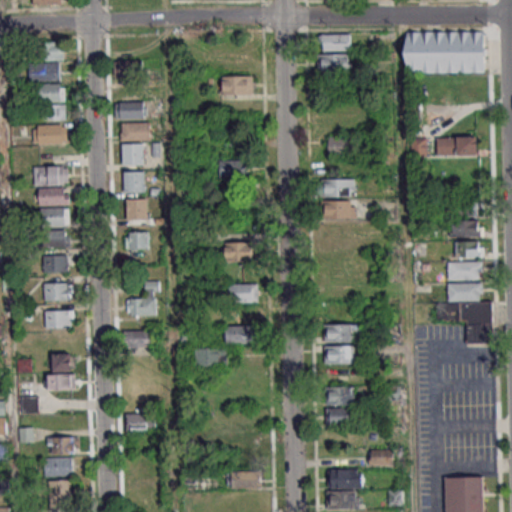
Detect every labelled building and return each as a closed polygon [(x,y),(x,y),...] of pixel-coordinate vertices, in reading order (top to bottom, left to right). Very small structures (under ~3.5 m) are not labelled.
[(406,32),(483,32),(483,73),(406,73),(406,32)] [(320,35),(349,34),(349,51),(321,51),(320,35)] [(64,59),(64,42),(41,42),(41,59),(64,59)] [(316,55),(347,54),(347,73),(317,73),(316,55)] [(113,62),(141,61),(142,78),(113,78),(113,62)] [(28,64),(58,63),(59,81),(29,82),(28,64)] [(221,77),(251,77),(252,94),(221,95),(221,77)] [(38,85),(59,84),(60,88),(64,88),(64,102),(39,103),(38,85)] [(114,103),(143,102),(143,119),(115,120),(114,103)] [(46,105),(64,105),(65,120),(43,121),(43,113),(46,113),(46,105)] [(121,123),(149,123),(150,141),(121,142),(121,123)] [(37,126),(61,125),(61,127),(66,127),(66,142),(62,142),(62,144),(37,145),(37,143),(33,143),(32,130),(37,130),(37,126)] [(437,155),(477,155),(477,136),(437,136),(437,155)] [(327,138),(356,138),(356,155),(327,155),(327,138)] [(428,138),(410,138),(410,154),(428,154),(428,138)] [(121,145),(142,144),(143,165),(122,166),(121,145)] [(218,161),(247,160),(247,177),(218,178),(218,161)] [(33,167),(63,166),(63,185),(34,186),(33,167)] [(122,173),(144,172),(145,193),(123,193),(122,173)] [(325,180),(353,180),(354,197),(325,197),(325,180)] [(38,188),(63,188),(64,195),(69,195),(69,205),(39,206),(38,188)] [(452,217),(478,217),(478,199),(452,199),(452,217)] [(125,200),(146,200),(147,220),(126,221),(125,200)] [(322,217),(356,217),(356,200),(322,200),(322,217)] [(36,209),(63,208),(63,209),(68,209),(68,225),(64,225),(64,227),(36,227),(36,209)] [(322,238),(348,238),(348,220),(322,220),(322,238)] [(451,236),(481,236),(481,220),(451,220),(451,236)] [(40,231),(64,230),(65,248),(41,249),(40,231)] [(149,231),(129,231),(129,249),(149,249),(149,231)] [(453,241),(453,257),(483,257),(483,241),(453,241)] [(226,243),(255,243),(255,262),(226,262),(226,243)] [(43,256),(67,255),(68,273),(43,274),(43,256)] [(447,262),(481,261),(482,272),(478,272),(479,280),(447,281),(447,262)] [(43,284),(68,283),(69,301),(44,301),(43,284)] [(447,284),(481,283),(482,294),(478,294),(479,301),(447,302),(447,284)] [(228,286),(257,285),(257,302),(228,303),(228,286)] [(130,299),(155,298),(155,316),(130,317),(130,299)] [(44,312),(69,311),(69,329),(44,329),(44,312)] [(323,326),(359,325),(359,337),(350,337),(350,343),(323,343),(323,326)] [(224,327),(256,326),(256,344),(225,345),(224,327)] [(154,346),(154,329),(124,329),(124,346),(154,346)] [(324,348),(352,347),(353,364),(324,365),(324,348)] [(194,349),(226,348),(226,366),(195,367),(194,349)] [(53,353),(53,371),(73,371),(73,353),(53,353)] [(325,382),(355,382),(355,366),(325,366),(325,382)] [(75,388),(75,374),(48,374),(48,388),(75,388)] [(325,388),(353,387),(353,406),(325,406),(325,388)] [(39,413),(39,396),(22,396),(22,413),(39,413)] [(325,409),(355,408),(356,427),(326,427),(325,409)] [(125,414),(155,413),(156,432),(125,432),(125,414)] [(20,442),(34,442),(34,426),(20,426),(20,442)] [(227,431),(258,430),(259,448),(227,449),(227,431)] [(48,452),(80,452),(80,436),(48,436),(48,452)] [(0,443),(0,458),(8,458),(8,443),(0,443)] [(396,449),(370,449),(370,465),(396,465),(396,449)] [(42,459),(71,458),(72,476),(43,477),(42,459)] [(363,469),(329,469),(329,488),(363,488),(363,469)] [(231,472),(260,472),(260,489),(231,489),(231,472)] [(72,480),(48,480),(48,510),(72,510),(72,480)] [(445,511),(444,481),(481,480),(481,511),(445,511)] [(327,511),(359,511),(359,510),(360,510),(360,490),(327,490),(327,511)] [(402,504),(402,491),(390,491),(390,504),(402,504)]
